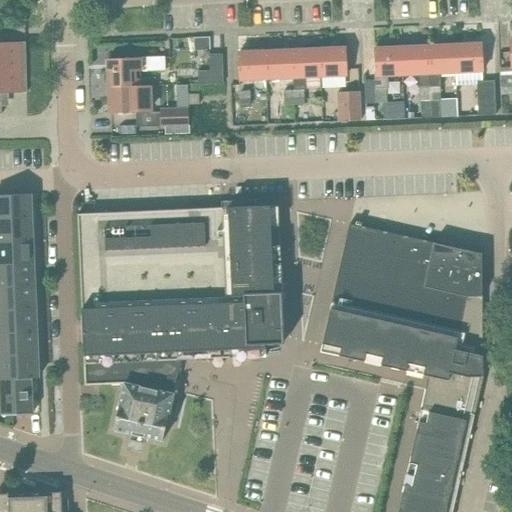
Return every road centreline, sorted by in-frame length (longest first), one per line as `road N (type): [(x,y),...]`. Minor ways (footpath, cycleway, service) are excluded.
road 1 (unclassified): [(75,0),(64,35),(73,468)]
road 2 (unclassified): [(473,511),(502,382),(499,207)]
road 3 (tertiary): [(197,511),(73,468)]
